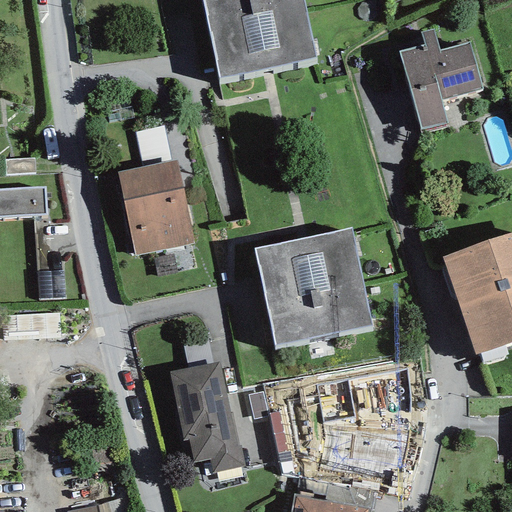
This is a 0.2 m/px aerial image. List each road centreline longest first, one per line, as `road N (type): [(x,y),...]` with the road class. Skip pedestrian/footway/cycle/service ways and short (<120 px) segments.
road 1 (residential): [(54,0),(108,304),(165,511)]
road 2 (residential): [(413,511),(453,367),(378,103)]
